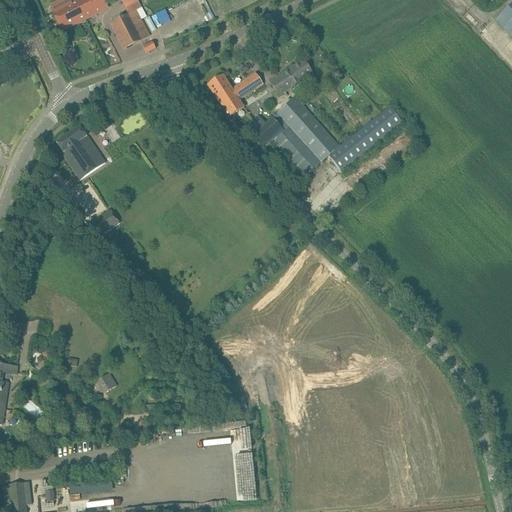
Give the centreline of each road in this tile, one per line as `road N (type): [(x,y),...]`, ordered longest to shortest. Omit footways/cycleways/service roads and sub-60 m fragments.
road 1 (unclassified): [(501,511),(478,417),(455,371),(180,91),(164,64)]
road 2 (unclassified): [(164,64),(306,0)]
road 3 (unclassified): [(0,222),(22,161),(69,103)]
